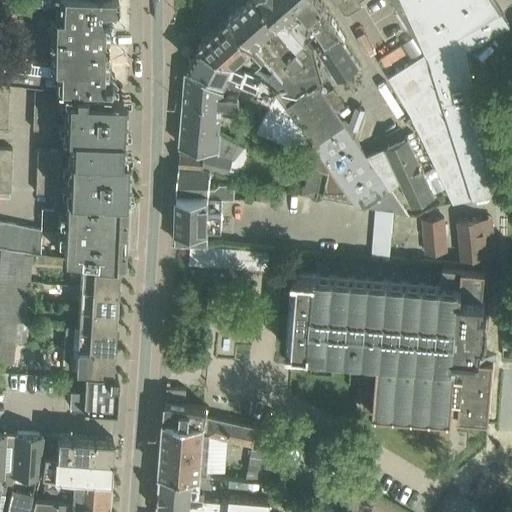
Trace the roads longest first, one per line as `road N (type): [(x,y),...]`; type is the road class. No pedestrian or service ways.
road 1 (unclassified): [(139,423),(154,213),(156,0)]
road 2 (residential): [(139,423),(0,411)]
